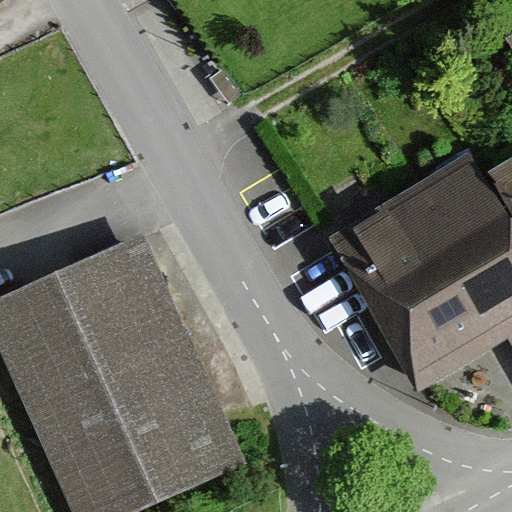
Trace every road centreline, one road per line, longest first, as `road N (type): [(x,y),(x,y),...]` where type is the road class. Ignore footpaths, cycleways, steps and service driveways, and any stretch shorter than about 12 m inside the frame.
road 1 (residential): [(88,0),(302,377)]
road 2 (residential): [(302,377),(384,438),(467,469),(511,473)]
road 3 (residential): [(302,377),(316,511)]
